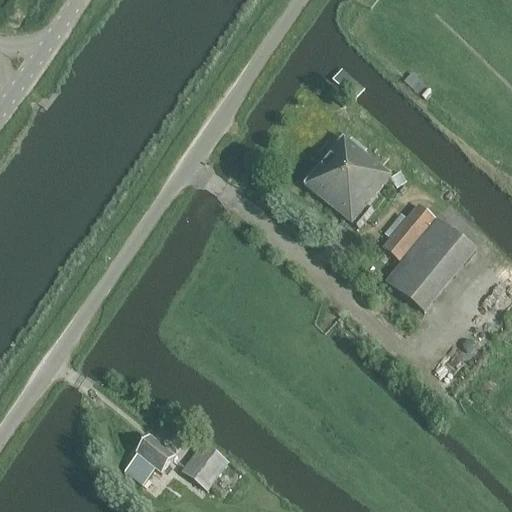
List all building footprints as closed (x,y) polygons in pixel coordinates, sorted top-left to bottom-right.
[(427,90),(411,76),(404,84),(420,98),(427,90)] [(372,144),(382,133),(368,120),(358,131),(372,144)] [(303,188),(352,227),(391,179),(343,140),(303,188)] [(419,209),(408,221),(401,216),(385,236),(392,241),(383,252),(399,265),(435,222),(419,209)] [(360,233),(375,215),(369,210),(354,228),(360,233)] [(475,254),(438,224),(387,286),(424,316),(475,254)] [(175,461),(172,458),(176,454),(168,447),(164,452),(150,440),(137,457),(137,458),(125,474),(143,488),(155,472),(161,477),(175,461)] [(203,446),(181,475),(206,494),(212,487),(228,500),(241,483),(224,471),(228,466),(203,446)]
